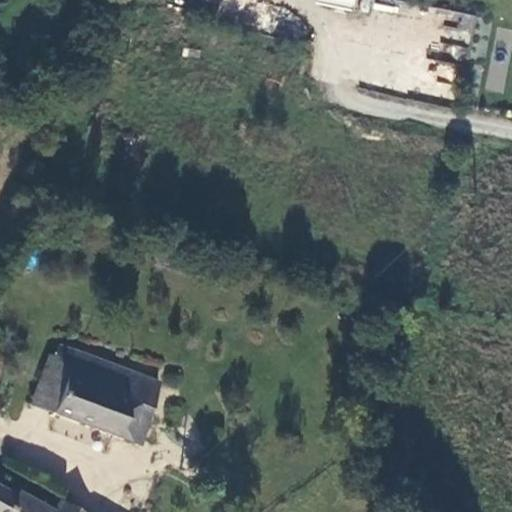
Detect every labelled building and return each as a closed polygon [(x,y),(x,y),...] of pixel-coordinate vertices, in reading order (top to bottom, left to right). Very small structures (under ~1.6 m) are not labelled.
[(355,8),(356,0),(316,0),(316,2),(355,8)] [(155,444),(181,381),(89,342),(82,356),(93,362),(87,375),(66,367),(51,401),(155,444)] [(72,352),(66,367),(87,375),(93,362),(82,356),(72,352)] [(0,509),(5,511),(60,511),(65,505),(26,484),(24,488),(0,474),(0,509)] [(101,511),(102,511),(70,494),(65,505),(60,511),(101,511)]
